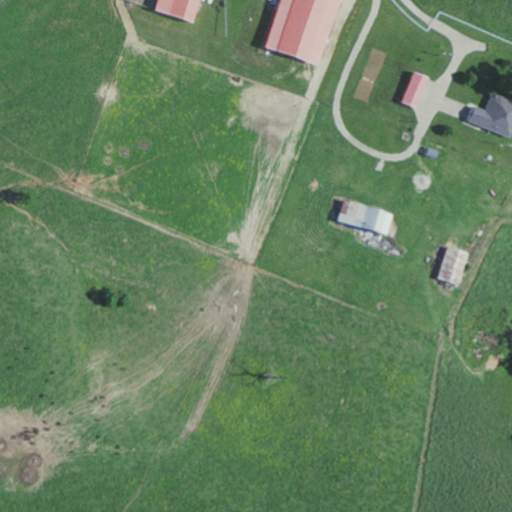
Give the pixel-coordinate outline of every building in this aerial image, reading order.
[(200,0),(157,0),(155,8),(193,21),(200,0)] [(321,64),(340,0),(279,0),(265,48),(321,64)] [(402,101),(417,107),(429,77),(413,71),(402,101)] [(511,137),(511,135),(511,100),(492,94),(486,110),(475,105),(469,121),(511,137)] [(338,221),(388,235),(394,214),(345,199),(338,221)] [(468,252),(447,246),(438,278),(459,285),(468,252)]
